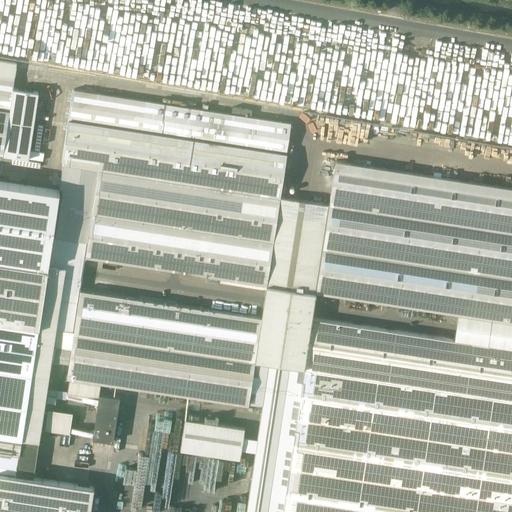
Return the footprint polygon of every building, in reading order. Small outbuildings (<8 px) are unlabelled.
[(0,107),(9,108),(12,88),(13,80),(0,77),(0,107)] [(9,108),(2,154),(29,158),(30,151),(39,92),(12,88),(9,108)] [(0,181),(0,255),(49,263),(53,235),(56,236),(85,240),(88,241),(86,256),(135,263),(145,265),(207,274),(217,276),(267,284),(316,292),(389,303),(398,304),(511,321),(511,187),(469,181),(460,179),(397,170),(388,168),(361,164),(351,163),(336,160),(334,177),(332,188),(330,201),(281,193),(283,179),(285,169),(292,123),(291,123),(290,122),(76,89),(60,191),(0,181)] [(0,153),(2,154),(9,108),(0,107),(0,153)] [(90,511),(94,486),(34,477),(51,360),(69,363),(67,377),(248,404),(262,316),(80,289),(74,331),(56,328),(66,266),(49,263),(0,255),(0,511),(90,511)] [(511,511),(511,347),(312,317),(282,511),(511,511)] [(99,394),(94,438),(113,440),(119,397),(99,394)] [(180,449),(240,458),(245,428),(185,419),(180,449)]
